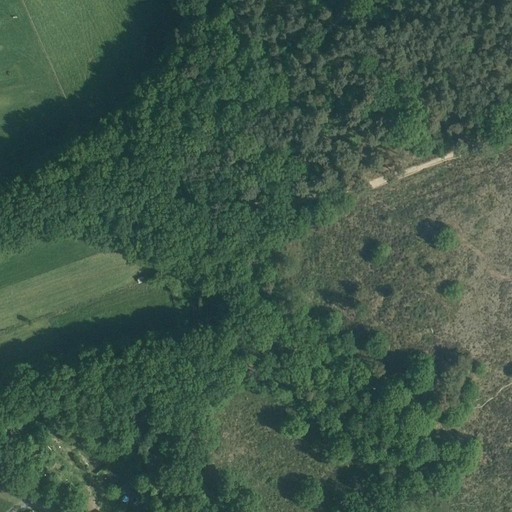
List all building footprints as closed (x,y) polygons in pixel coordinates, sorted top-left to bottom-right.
[(78,433),(74,436),(79,442),(82,440),(78,433)] [(40,438),(35,442),(39,445),(38,447),(41,450),(42,449),(47,454),(52,449),(41,439),(42,437),(40,434),(38,436),(40,438)] [(61,434),(56,437),(63,452),(69,450),(61,434)] [(92,465),(96,461),(84,449),(80,453),(92,465)] [(55,463),(52,460),(42,469),(46,472),(55,463)] [(115,483),(122,477),(112,465),(108,469),(114,475),(111,478),(115,483)] [(62,473),(67,478),(75,485),(79,481),(68,472),(66,470),(62,473)] [(131,500),(136,497),(126,483),(121,486),(122,486),(120,488),(124,494),(126,493),(131,500)]
